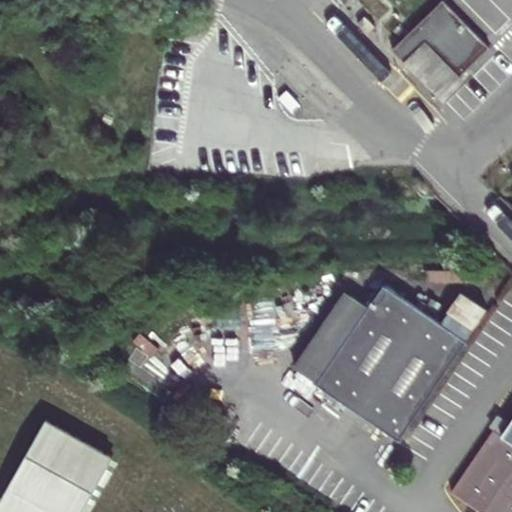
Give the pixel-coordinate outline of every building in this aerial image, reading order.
[(403,26),(377,0),(369,0),(363,7),(392,37),(403,26)] [(441,0),(439,0),(389,49),(405,65),(412,58),(443,89),(458,75),(487,46),(441,0)] [(362,15),(359,18),(354,22),(365,34),(373,26),(362,15)] [(462,80),(458,75),(443,89),(412,58),(405,65),(441,101),(462,80)] [(369,307),(319,381),(402,437),(468,339),(385,283),(369,307)] [(296,365),(319,381),(369,307),(346,291),(296,365)] [(127,345),(112,372),(178,407),(193,380),(127,345)] [(81,511),(113,457),(114,456),(47,419),(8,487),(52,511),(81,511)] [(511,511),(511,423),(504,435),(496,429),(453,492),(482,511),(511,511)] [(90,511),(120,461),(113,457),(81,511),(90,511)] [(0,511),(52,511),(8,487),(0,501),(0,511)]
